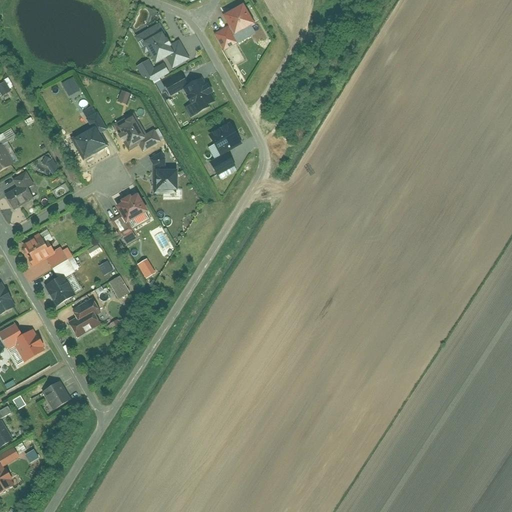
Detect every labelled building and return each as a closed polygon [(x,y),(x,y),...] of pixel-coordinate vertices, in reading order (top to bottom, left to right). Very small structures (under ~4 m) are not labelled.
[(255,26),(243,4),(222,16),(228,27),(214,35),(223,53),(238,44),(234,38),(255,26)] [(172,69),(187,61),(182,51),(179,53),(166,30),(162,32),(159,25),(133,39),(138,48),(142,46),(153,66),(167,58),(172,69)] [(148,60),(135,66),(141,80),(148,77),(151,83),(168,75),(163,64),(152,69),(148,60)] [(68,98),(79,91),(72,78),(60,84),(68,98)] [(183,106),(190,119),(215,105),(201,79),(182,90),(189,103),(183,106)] [(120,92),(117,103),(127,106),(131,94),(120,92)] [(146,140),(132,115),(114,126),(128,150),(137,145),(142,150),(156,142),(153,136),(146,140)] [(82,160),(100,150),(91,134),(102,128),(95,116),(85,122),(89,130),(70,140),(82,160)] [(240,144),(230,128),(209,141),(218,158),(207,164),(213,173),(233,161),(227,151),(240,144)] [(0,173),(17,163),(6,146),(15,140),(9,131),(0,137),(0,173)] [(162,154),(149,157),(151,168),(164,166),(162,154)] [(175,171),(153,172),(153,194),(176,193),(175,171)] [(19,188),(6,195),(15,211),(35,199),(29,189),(35,185),(28,173),(14,181),(19,188)] [(146,214),(135,196),(113,208),(117,217),(113,219),(122,235),(128,231),(125,226),(146,214)] [(45,259),(51,269),(66,260),(60,249),(53,254),(41,234),(21,246),(33,266),(45,259)] [(90,258),(101,253),(98,246),(87,251),(90,258)] [(145,280),(155,274),(146,259),(136,265),(145,280)] [(59,279),(45,288),(57,307),(77,295),(67,279),(76,274),(69,262),(54,271),(59,279)] [(102,276),(113,272),(108,262),(98,266),(102,276)] [(109,281),(116,300),(127,296),(120,277),(109,281)] [(70,326),(78,338),(99,325),(94,317),(101,313),(94,301),(72,315),(76,322),(70,326)] [(28,365),(48,351),(36,332),(26,338),(17,325),(1,336),(10,350),(16,346),(28,365)] [(43,393),(54,412),(72,401),(61,382),(43,393)] [(13,400),(16,409),(23,406),(20,397),(13,400)] [(0,448),(10,442),(0,425),(0,420),(12,414),(7,407),(0,411),(0,448)] [(0,460),(7,469),(22,457),(15,448),(0,460)] [(2,468),(0,468),(0,495),(14,488),(2,468)]
